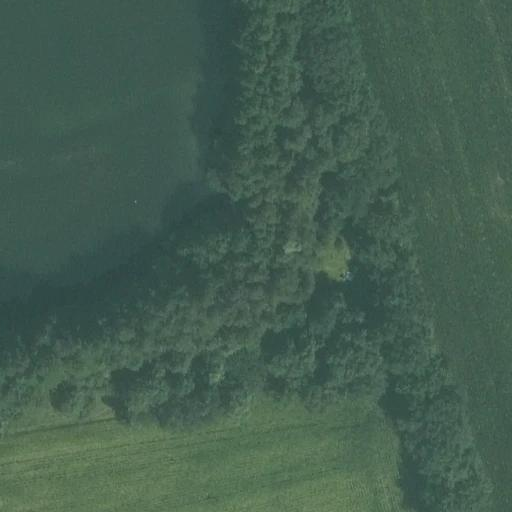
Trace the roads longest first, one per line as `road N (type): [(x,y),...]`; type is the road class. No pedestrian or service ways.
road 1 (unknown): [(438,511),(380,300),(327,282),(270,304),(230,337),(57,375),(0,423)]
road 2 (unknown): [(380,300),(348,231),(344,138),(317,85),(302,0)]
